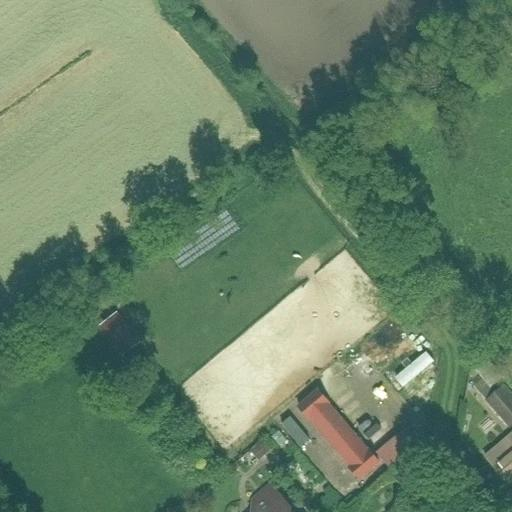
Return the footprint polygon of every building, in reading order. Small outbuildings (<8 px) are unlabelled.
[(141,343),(117,312),(97,327),(121,358),(141,343)] [(501,370),(488,379),(493,388),(507,379),(501,370)] [(509,428),(511,426),(511,397),(501,385),(485,400),(509,428)] [(379,463),(318,391),(299,407),(309,419),(312,416),(353,465),(350,467),(360,479),(379,463)] [(505,481),(511,475),(511,434),(485,457),(505,481)] [(393,438),(377,449),(390,467),(406,456),(393,438)] [(424,475),(412,460),(392,477),(405,492),(424,475)] [(289,511),(290,509),(271,486),(253,500),(252,511),(289,511)]
